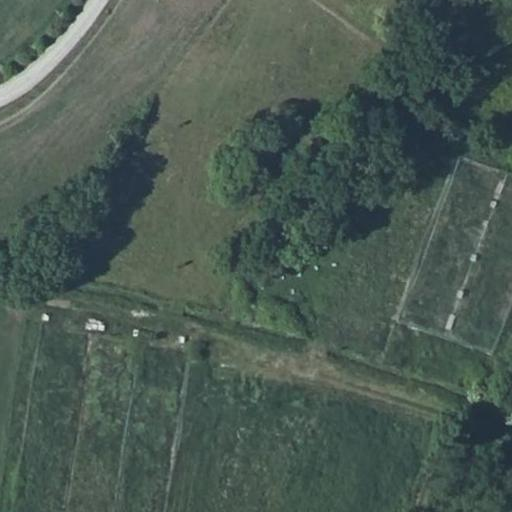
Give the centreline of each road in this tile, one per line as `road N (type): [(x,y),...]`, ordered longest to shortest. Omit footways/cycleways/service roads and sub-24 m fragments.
road 1 (track): [(264,364),(481,427),(511,447)]
road 2 (unclassified): [(0,95),(54,53),(99,0)]
